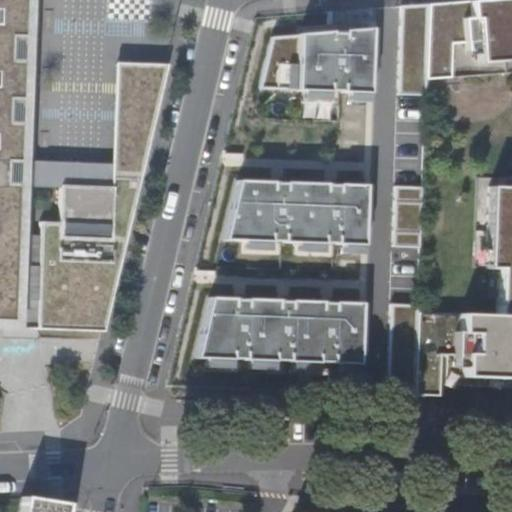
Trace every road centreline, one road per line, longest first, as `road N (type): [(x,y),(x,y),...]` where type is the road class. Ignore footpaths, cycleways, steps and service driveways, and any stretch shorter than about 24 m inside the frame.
road 1 (residential): [(109,462),(222,0)]
road 2 (residential): [(109,462),(511,464)]
